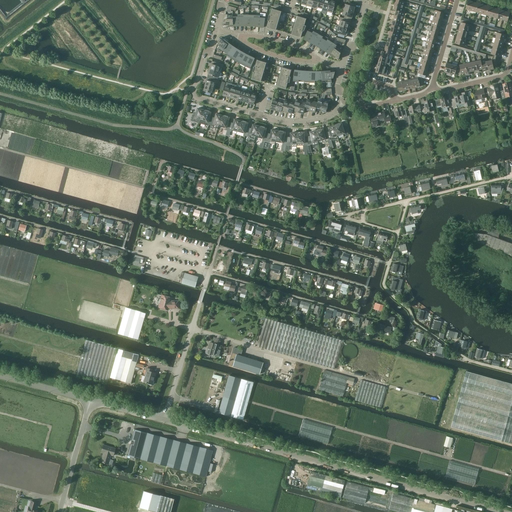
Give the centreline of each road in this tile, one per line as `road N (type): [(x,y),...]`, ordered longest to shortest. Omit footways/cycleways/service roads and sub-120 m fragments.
road 1 (unclassified): [(496,511),(162,422)]
road 2 (residential): [(216,30),(194,86),(198,99),(306,123),(335,111),(342,67)]
road 3 (unclassified): [(162,422),(217,244)]
road 4 (unclassified): [(0,148),(140,188)]
